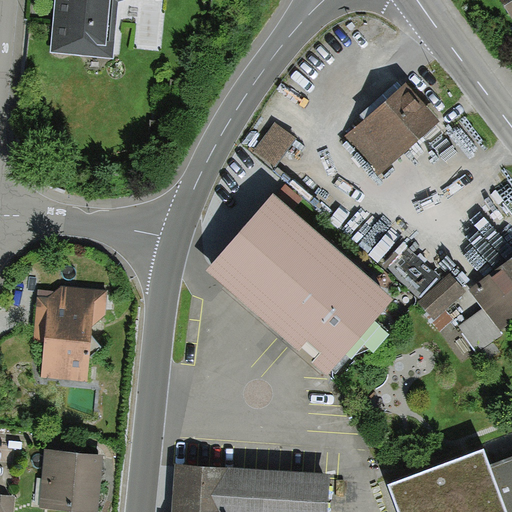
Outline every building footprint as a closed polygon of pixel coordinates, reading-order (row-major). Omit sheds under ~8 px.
[(55,0),(50,53),(113,59),(116,4),(128,0),(55,0)] [(511,0),(500,0),(511,19),(511,0)] [(403,77),(343,129),(380,171),(439,120),(403,77)] [(286,111),(256,149),(275,164),(305,126),(286,111)] [(273,191),(205,268),(325,375),(394,299),(273,191)] [(511,252),(470,286),(486,307),(499,326),(511,315),(511,252)] [(451,272),(420,299),(437,319),(435,320),(440,326),(452,315),(445,306),(465,288),(451,272)] [(38,322),(36,339),(46,340),(43,375),(86,379),(92,323),(107,315),(108,291),(61,288),(55,292),(40,291),(38,322)] [(504,332),(499,326),(486,307),(461,325),(488,361),(501,351),(494,340),(504,332)] [(487,447),(388,484),(398,511),(511,511),(511,458),(494,465),(487,447)] [(94,511),(101,455),(45,449),(39,509),(70,511),(94,511)] [(327,511),(330,473),(175,463),(172,511),(327,511)] [(14,511),(16,496),(0,494),(0,511),(14,511)]
